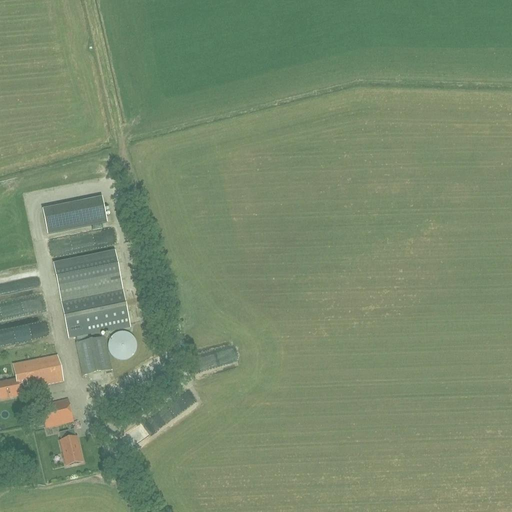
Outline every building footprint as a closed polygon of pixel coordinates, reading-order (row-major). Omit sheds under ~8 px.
[(106,211),(50,219),(53,235),(108,227),(106,211)] [(69,340),(76,339),(91,336),(130,328),(120,276),(115,254),(54,266),(58,288),(69,340)] [(138,348),(138,347),(138,346),(138,345),(137,343),(137,342),(137,341),(136,340),(135,339),(134,338),(134,337),(133,336),(132,335),(131,334),(129,334),(128,333),(127,333),(126,333),(125,333),(123,332),(122,333),(121,333),(119,333),(118,333),(117,334),(116,334),(115,335),(114,336),(113,337),(112,338),(111,339),(111,340),(110,341),(110,342),(109,343),(109,345),(109,346),(109,347),(109,348),(109,350),(109,351),(110,352),(110,353),(111,354),(111,355),(112,356),(113,357),(114,358),(115,359),(116,360),(117,360),(118,361),(119,361),(121,361),(122,362),(123,362),(125,362),(126,361),(127,361),(128,361),(129,360),(131,360),(132,359),(133,358),(134,357),(134,356),(135,355),(136,354),(137,353),(137,352),(137,351),(138,350),(138,348)] [(83,377),(111,371),(104,339),(77,345),(83,377)] [(18,392),(24,390),(63,382),(58,357),(13,366),(16,381),(0,384),(0,400),(19,396),(18,392)] [(45,429),(73,423),(68,401),(40,407),(45,429)] [(77,438),(75,438),(61,442),(59,442),(65,468),(83,464),(77,438)] [(21,481),(35,478),(32,466),(19,469),(21,481)]
